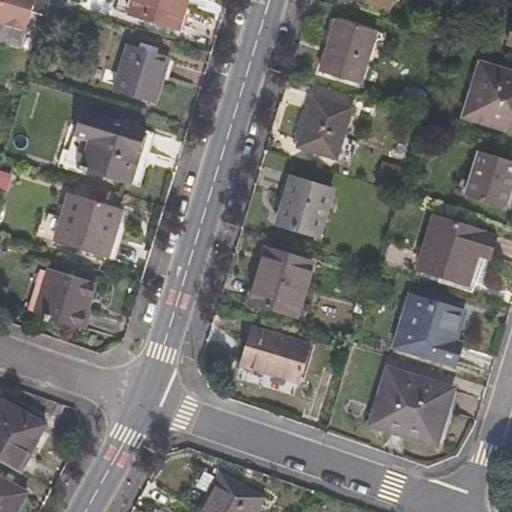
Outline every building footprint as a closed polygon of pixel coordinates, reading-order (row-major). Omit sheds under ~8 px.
[(0,0),(0,37),(22,45),(36,0),(0,0)] [(185,0),(135,0),(131,17),(176,32),(185,0)] [(387,0),(344,0),(384,12),(387,0)] [(511,18),(502,49),(511,51),(511,18)] [(373,37),(334,25),(318,75),(357,87),(373,37)] [(167,60),(127,48),(114,93),(153,105),(167,60)] [(511,80),(478,70),(463,120),(511,135),(511,80)] [(348,112),(312,100),(295,152),(333,164),(348,112)] [(146,132),(83,113),(76,136),(89,140),(82,163),(81,169),(130,184),(146,132)] [(89,140),(76,136),(69,159),(82,163),(89,140)] [(511,172),(511,166),(474,154),(461,198),(500,210),(511,172)] [(13,176),(0,171),(0,189),(9,192),(13,176)] [(329,187),(292,175),(276,227),(313,238),(329,187)] [(120,211),(69,195),(62,217),(55,243),(105,259),(120,211)] [(36,237),(55,243),(62,217),(49,214),(46,222),(41,220),(36,237)] [(474,262),(483,264),(485,265),(491,244),(430,225),(415,272),(466,288),(467,283),(474,262)] [(310,266),(264,251),(248,303),(294,317),(310,266)] [(476,286),(483,264),(474,262),(467,283),(476,286)] [(47,267),(40,266),(27,310),(33,312),(47,267)] [(92,282),(47,269),(34,313),(84,328),(90,309),(85,307),(92,282)] [(463,309),(413,294),(396,347),(455,365),(462,343),(454,340),(463,309)] [(309,342),(246,323),(234,363),(296,382),(309,342)] [(448,388),(384,369),(366,428),(389,435),(393,423),(433,435),(448,388)] [(0,460),(21,473),(48,426),(4,401),(0,408),(0,460)] [(253,511),(265,492),(221,467),(195,511),(253,511)] [(16,511),(28,492),(0,474),(0,511),(16,511)]
